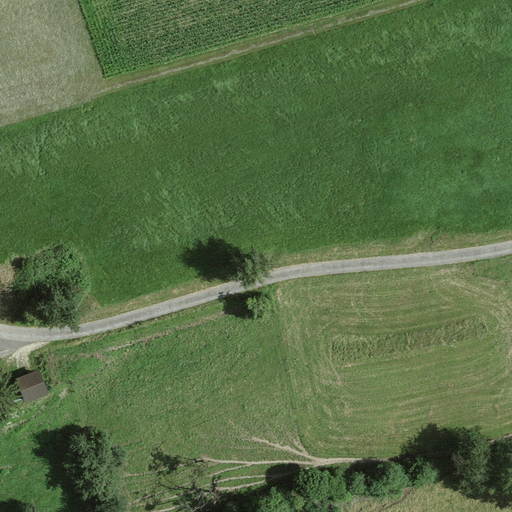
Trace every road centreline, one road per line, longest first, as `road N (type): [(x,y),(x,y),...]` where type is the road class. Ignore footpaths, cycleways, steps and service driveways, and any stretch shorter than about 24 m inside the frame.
road 1 (track): [(511,247),(320,275),(112,326),(0,334)]
road 2 (track): [(138,80),(411,0)]
